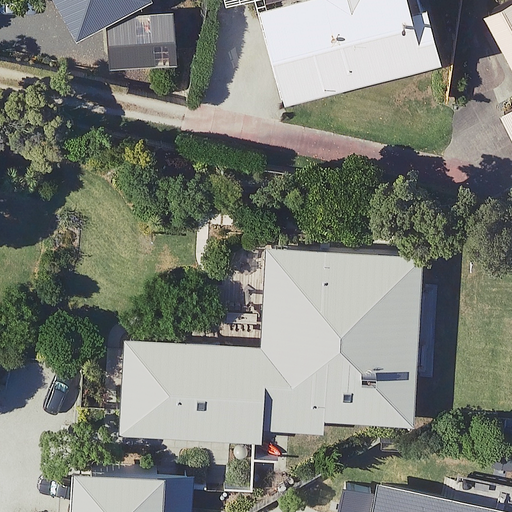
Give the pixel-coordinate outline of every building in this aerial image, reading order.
[(50,0),(67,33),(131,0),(50,0)] [(256,0),(281,93),(437,52),(423,0),(256,0)] [(511,102),(497,110),(511,139),(511,102)] [(416,249),(262,240),(256,340),(120,332),(115,426),(257,434),(257,422),(318,426),(319,412),(407,417),(416,249)] [(185,511),(188,469),(68,463),(65,511),(185,511)] [(511,511),(511,507),(372,481),(366,511),(511,511)]
